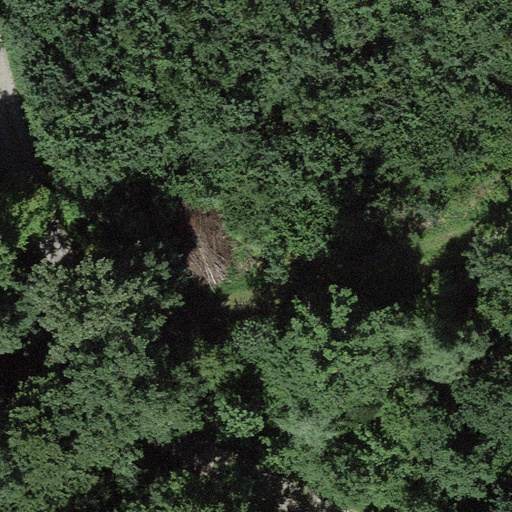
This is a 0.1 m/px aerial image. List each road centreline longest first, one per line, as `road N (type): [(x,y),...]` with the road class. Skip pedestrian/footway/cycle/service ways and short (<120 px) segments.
road 1 (track): [(511,225),(497,236),(239,297),(78,298)]
road 2 (track): [(127,423),(0,96)]
road 3 (track): [(127,423),(339,511)]
road 4 (track): [(0,386),(127,423)]
